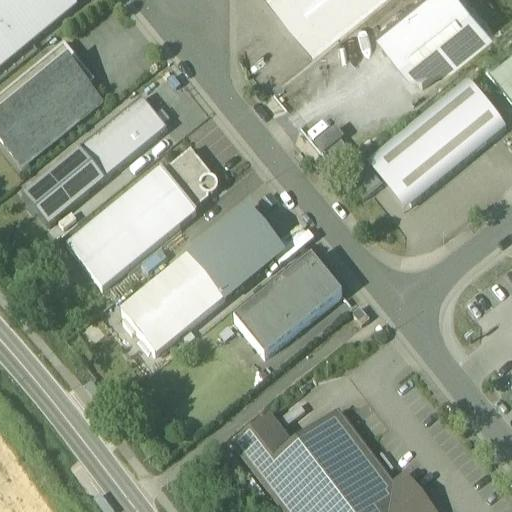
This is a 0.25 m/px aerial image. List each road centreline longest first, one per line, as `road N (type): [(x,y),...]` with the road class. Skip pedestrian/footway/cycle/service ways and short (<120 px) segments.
road 1 (residential): [(408,316),(150,0)]
road 2 (tertiary): [(135,511),(0,340)]
road 3 (residential): [(511,447),(408,316)]
road 4 (residential): [(408,316),(511,227)]
